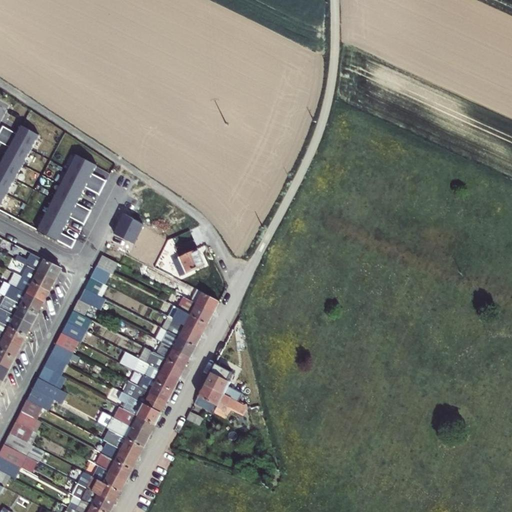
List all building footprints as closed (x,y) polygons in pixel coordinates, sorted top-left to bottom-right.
[(0,127),(0,135),(28,151),(36,136),(18,126),(14,134),(0,127)] [(28,151),(0,135),(0,144),(6,148),(2,156),(19,165),(28,151)] [(64,170),(98,188),(102,181),(88,174),(93,166),(72,155),(64,170)] [(0,173),(11,180),(19,165),(2,156),(0,159),(0,173)] [(95,195),(98,188),(64,170),(56,185),(77,195),(81,187),(95,195)] [(11,180),(0,173),(0,192),(3,194),(11,180)] [(49,199),(83,217),(86,211),(72,203),(77,195),(56,185),(49,199)] [(79,224),(83,217),(49,199),(41,214),(61,225),(65,217),(79,224)] [(124,209),(116,225),(123,228),(131,214),(124,209)] [(33,229),(66,247),(71,240),(57,232),(61,225),(41,214),(33,229)] [(180,255),(171,259),(178,276),(201,267),(203,266),(193,241),(176,248),(180,255)] [(14,258),(25,263),(51,277),(56,267),(40,258),(26,251),(23,257),(17,253),(14,258)] [(98,258),(92,269),(106,276),(108,277),(114,266),(98,258)] [(25,263),(19,274),(45,288),(51,277),(25,263)] [(92,269),(87,280),(98,286),(100,287),(106,276),(92,269)] [(19,274),(13,285),(39,299),(45,288),(19,274)] [(87,280),(81,291),(93,297),(98,286),(87,280)] [(15,293),(12,299),(33,311),(39,299),(13,285),(11,290),(15,293)] [(184,298),(185,299),(213,313),(219,302),(196,290),(193,296),(187,293),(184,298)] [(81,291),(75,301),(89,309),(94,311),(100,301),(93,297),(81,291)] [(0,306),(1,307),(27,322),(33,311),(12,299),(4,295),(0,302),(0,306)] [(185,299),(179,310),(207,325),(213,313),(185,299)] [(75,301),(69,312),(82,319),(84,320),(89,309),(75,301)] [(0,308),(0,320),(21,332),(27,322),(1,307),(0,308)] [(89,309),(84,320),(89,323),(95,312),(94,311),(89,309)] [(179,310),(173,320),(201,335),(207,325),(179,310)] [(69,312),(64,323),(76,330),(82,319),(69,312)] [(163,329),(167,331),(171,325),(173,320),(169,318),(163,329)] [(0,334),(16,343),(21,332),(0,320),(0,334)] [(167,331),(178,337),(195,346),(201,335),(173,320),(171,325),(167,331)] [(74,343),(80,332),(78,331),(76,330),(64,323),(58,334),(72,342),(74,343)] [(167,331),(162,342),(190,357),(195,346),(178,337),(167,331)] [(0,348),(10,354),(16,343),(0,334),(0,348)] [(65,353),(68,355),(74,343),(72,342),(58,334),(52,346),(65,353)] [(162,342),(156,353),(184,368),(190,357),(162,342)] [(62,365),(63,365),(68,355),(65,353),(52,346),(46,356),(62,365)] [(0,363),(4,366),(10,354),(0,348),(0,363)] [(156,353),(150,364),(178,379),(184,368),(156,353)] [(56,377),(62,365),(46,356),(40,368),(56,377)] [(150,364),(145,375),(172,389),(178,379),(150,364)] [(40,368),(33,380),(50,388),(56,377),(40,368)] [(229,380),(210,370),(202,386),(247,407),(245,400),(236,395),(238,392),(226,386),(229,380)] [(144,374),(138,386),(166,401),(172,389),(145,375),(144,374)] [(160,412),(166,401),(138,386),(132,383),(125,379),(119,390),(131,397),(160,412)] [(33,380),(28,391),(47,401),(56,406),(62,395),(50,388),(33,380)] [(247,410),(247,407),(202,386),(194,404),(215,414),(220,402),(241,414),(247,410)] [(157,417),(160,412),(131,397),(119,390),(118,390),(114,396),(122,400),(119,405),(120,406),(126,409),(137,415),(154,424),(157,417)] [(28,391),(22,402),(37,410),(42,412),(47,401),(28,391)] [(22,402),(16,413),(31,421),(37,410),(22,402)] [(148,435),(154,424),(137,415),(126,409),(120,406),(118,410),(114,407),(110,415),(113,417),(120,420),(148,435)] [(14,415),(10,423),(22,430),(25,432),(31,421),(16,413),(14,415)] [(142,446),(148,435),(120,420),(113,417),(110,415),(104,426),(107,428),(114,431),(120,434),(142,446)] [(199,421),(188,415),(184,424),(195,429),(199,421)] [(10,423),(4,435),(16,441),(22,430),(10,423)] [(136,457),(142,446),(120,434),(114,431),(108,442),(136,457)] [(4,435),(0,442),(0,446),(10,452),(16,441),(4,435)] [(130,468),(136,457),(108,442),(105,440),(99,452),(102,453),(130,468)] [(16,441),(10,452),(14,454),(19,443),(16,441)] [(0,446),(0,460),(9,465),(14,468),(20,457),(14,454),(10,452),(0,446)] [(99,452),(93,462),(96,464),(124,479),(130,468),(102,453),(99,452)] [(0,460),(0,475),(3,477),(9,465),(0,460)] [(118,490),(124,479),(96,464),(93,469),(90,475),(118,490)] [(90,475),(84,486),(112,501),(118,490),(90,475)] [(84,486),(78,497),(106,511),(112,501),(84,486)] [(65,504),(73,508),(81,511),(106,511),(78,497),(75,504),(67,500),(65,504)]
